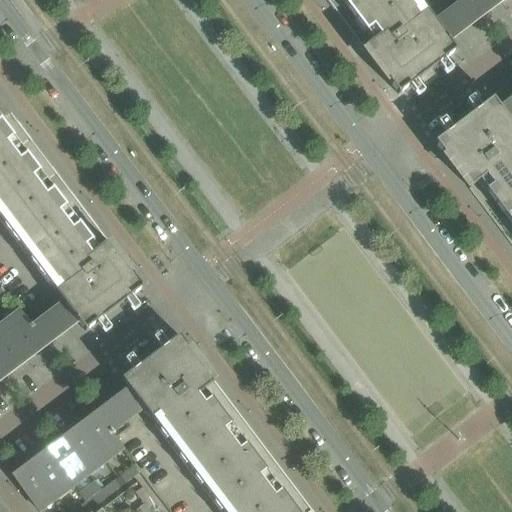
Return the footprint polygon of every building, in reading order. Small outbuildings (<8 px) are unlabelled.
[(325,0),(363,49),(364,51),(379,70),(398,95),(456,52),(448,42),(450,41),(436,21),(434,23),(426,12),(419,17),(416,12),(417,11),(408,0),(325,0)] [(481,18),(467,0),(464,0),(436,21),(450,41),(481,18)] [(497,5),(493,0),(467,0),(481,18),(497,5)] [(0,208),(4,214),(17,231),(30,249),(43,266),(57,284),(58,283),(61,288),(55,292),(63,303),(61,304),(76,324),(78,322),(85,332),(103,319),(138,292),(143,288),(124,263),(109,244),(108,242),(11,114),(0,99),(0,208)] [(511,121),(511,99),(501,107),(511,121)] [(492,100),(434,143),(453,168),(469,189),(511,246),(511,121),(501,107),(499,109),(492,100)] [(70,328),(76,324),(61,304),(55,309),(46,316),(32,327),(31,325),(30,326),(19,312),(18,312),(44,347),(60,336),(70,328)] [(44,347),(18,312),(1,325),(28,360),(44,347)] [(28,360),(1,325),(0,325),(0,357),(11,372),(28,360)] [(175,340),(121,380),(128,389),(126,391),(141,410),(143,409),(151,420),(158,415),(161,420),(160,421),(178,444),(195,467),(213,491),(228,511),(311,511),(214,382),(198,362),(179,336),(175,340)] [(0,380),(11,372),(0,357),(0,380)] [(112,432),(127,421),(135,415),(141,410),(126,391),(120,395),(112,402),(95,415),(122,450),(123,449),(112,435),(113,434),(112,432)] [(122,450),(95,415),(78,427),(105,462),(122,450)] [(105,462),(78,427),(62,440),(89,475),(105,462)] [(89,475),(62,440),(45,452),(73,487),(89,475)] [(73,487),(45,452),(29,465),(56,500),(73,487)] [(56,500),(29,465),(13,477),(17,483),(39,511),(40,511),(56,500)] [(127,483),(140,473),(141,473),(135,465),(121,476),(127,483)] [(112,494),(127,483),(121,476),(107,487),(112,494)] [(99,504),(112,494),(107,487),(93,497),(99,504)] [(150,499),(142,488),(135,494),(143,505),(150,499)] [(82,511),(88,511),(99,504),(93,497),(79,508),(82,511)] [(156,511),(159,510),(150,499),(143,505),(148,511),(156,511)]
